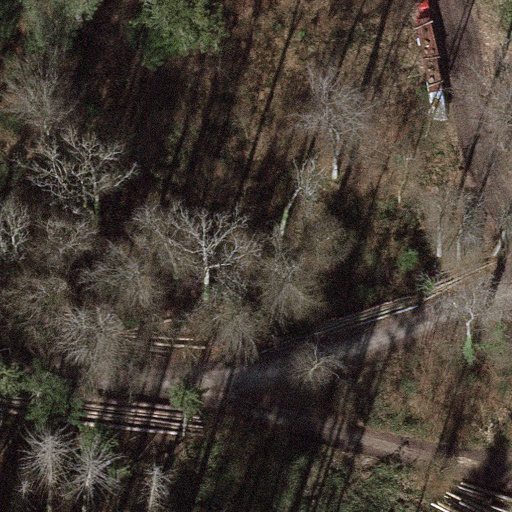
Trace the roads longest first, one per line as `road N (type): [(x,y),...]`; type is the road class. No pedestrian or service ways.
road 1 (track): [(511,291),(209,389)]
road 2 (track): [(209,389),(353,441),(511,476)]
road 3 (track): [(209,389),(0,374)]
road 4 (track): [(433,0),(511,184)]
